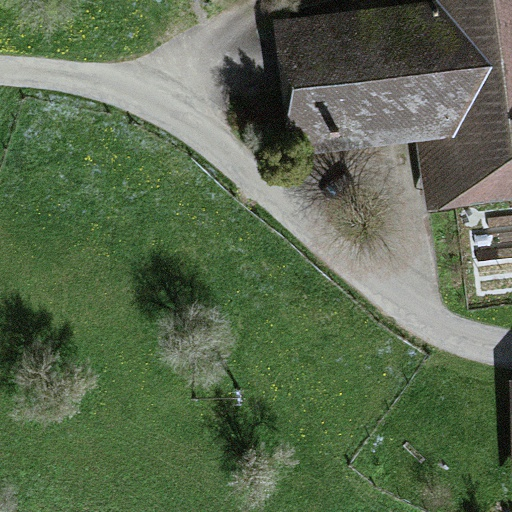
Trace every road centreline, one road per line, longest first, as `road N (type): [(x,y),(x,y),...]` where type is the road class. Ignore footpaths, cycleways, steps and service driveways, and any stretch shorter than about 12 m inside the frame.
road 1 (unclassified): [(511,348),(469,338),(402,303),(170,115),(87,81),(0,70)]
road 2 (track): [(170,115),(166,53),(123,0)]
